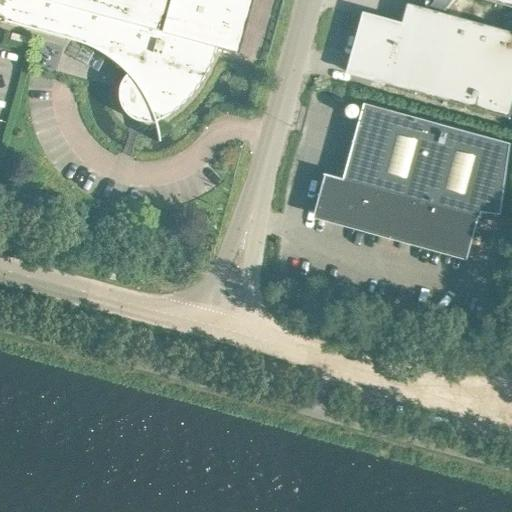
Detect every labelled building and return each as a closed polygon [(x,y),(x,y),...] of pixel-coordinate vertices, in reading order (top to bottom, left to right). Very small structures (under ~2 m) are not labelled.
[(215,48),(36,0),(0,0),(0,21),(70,40),(82,45),(94,50),(105,57),(115,64),(125,73),(122,76),(120,79),(118,82),(117,86),(116,89),(116,95),(116,101),(118,107),(121,112),(125,116),(128,118),(131,120),(135,122),(138,123),(142,123),(145,123),(149,123),(152,122),(156,121),(159,120),(165,117),(170,113),(175,109),(180,105),(184,101),(192,92),(200,82),(206,71),(211,60),(215,48)] [(36,0),(215,48),(237,54),(251,0),(36,0)] [(357,74),(356,76),(510,118),(511,112),(511,32),(408,4),(403,23),(364,12),(356,42),(358,42),(350,72),(357,74)] [(365,103),(345,179),(481,217),(483,212),(502,215),(511,144),(365,103)] [(482,217),(481,217),(345,179),(326,174),(325,175),(329,176),(318,213),(382,231),(381,235),(402,241),(404,237),(467,254),(477,217),(482,218),(482,217)]
